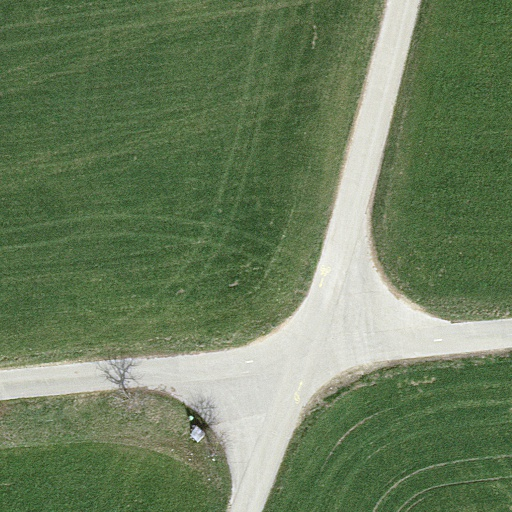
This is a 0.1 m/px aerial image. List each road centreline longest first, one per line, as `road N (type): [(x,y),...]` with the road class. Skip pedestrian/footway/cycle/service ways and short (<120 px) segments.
road 1 (track): [(400,0),(338,271),(241,511)]
road 2 (track): [(0,393),(511,335)]
